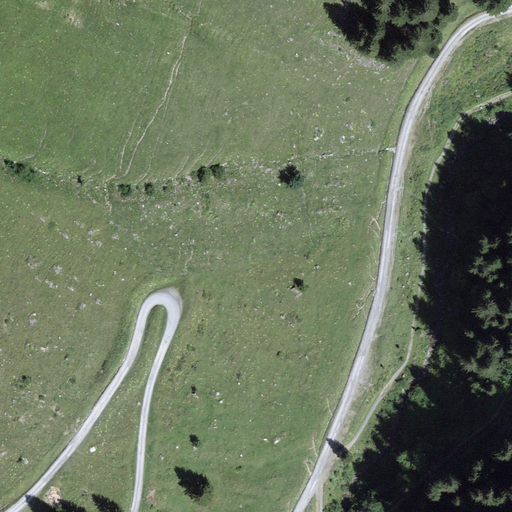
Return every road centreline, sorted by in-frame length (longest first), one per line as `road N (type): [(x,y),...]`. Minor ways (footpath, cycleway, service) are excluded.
road 1 (track): [(511,9),(460,33),(417,104),(371,336),(325,455)]
road 2 (track): [(132,511),(148,393),(172,325),(173,311),(160,300),(146,307),(131,356),(83,431),(10,511)]
